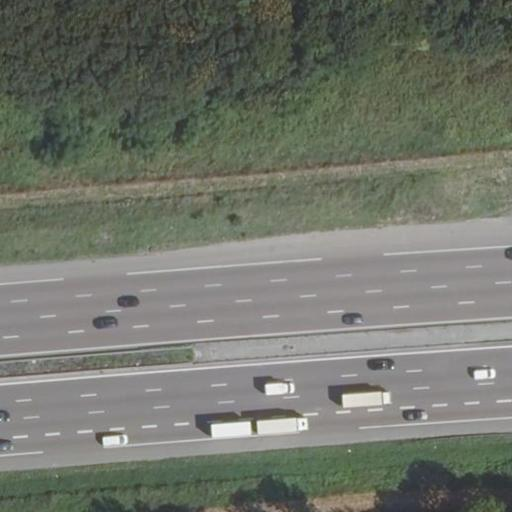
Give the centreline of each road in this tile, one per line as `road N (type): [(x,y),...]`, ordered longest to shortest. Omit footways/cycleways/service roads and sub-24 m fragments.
road 1 (motorway): [(511,282),(0,321)]
road 2 (motorway): [(0,421),(511,382)]
